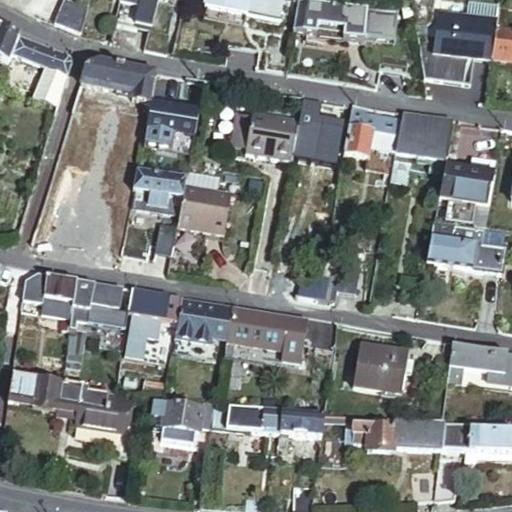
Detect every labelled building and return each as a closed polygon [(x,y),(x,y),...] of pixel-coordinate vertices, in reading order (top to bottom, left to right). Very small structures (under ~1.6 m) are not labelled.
[(283,1),(280,0),(205,0),(203,11),(230,16),(232,22),(239,24),(244,20),(278,27),(283,1)] [(88,29),(92,29),(97,4),(89,2),(86,11),(81,33),(86,35),(88,29)] [(80,39),(81,33),(86,11),(63,4),(54,30),(80,39)] [(120,18),(126,19),(129,6),(123,5),(120,18)] [(140,29),(155,32),(160,9),(145,6),(140,29)] [(371,18),(299,6),(294,37),(366,49),(371,18)] [(409,28),(414,27),(410,7),(399,8),(403,32),(409,31),(409,28)] [(489,66),(489,65),(493,33),(495,23),(439,15),(433,58),(489,66)] [(70,65),(68,58),(45,50),(16,41),(17,38),(3,33),(0,41),(0,63),(15,69),(17,63),(42,72),(65,80),(70,65)] [(511,35),(499,34),(493,33),(489,65),(511,68),(511,35)] [(264,76),(287,79),(291,52),(268,48),(264,76)] [(146,118),(149,104),(154,77),(96,66),(83,74),(78,89),(91,92),(131,100),(129,106),(142,109),(140,116),(146,118)] [(31,108),(55,115),(65,80),(42,72),(31,108)] [(70,118),(82,121),(91,92),(78,89),(70,118)] [(332,170),(334,171),(345,111),(301,103),(297,125),(290,162),(320,167),(319,173),(331,175),(332,170)] [(143,139),(190,148),(196,112),(149,104),(146,118),(143,139)] [(217,151),(237,155),(245,115),(225,111),(217,151)] [(393,162),(395,155),(402,119),(352,111),(342,161),(365,165),(369,147),(375,148),(371,164),(392,168),(393,162)] [(290,165),(290,162),(297,125),(245,115),(237,155),(290,165)] [(395,155),(445,165),(451,131),(418,125),(418,122),(402,119),(395,155)] [(388,190),(405,193),(409,170),(400,168),(401,164),(393,162),(392,168),(388,190)] [(487,177),(493,178),(495,166),(472,162),(469,174),(487,177)] [(438,206),(481,214),(487,177),(469,174),(444,170),(438,206)] [(182,201),(185,180),(136,175),(133,195),(182,201)] [(207,237),(225,240),(232,196),(216,194),(218,181),(186,176),(185,180),(182,201),(175,242),(175,246),(205,250),(207,237)] [(481,214),(486,215),(493,178),(487,177),(481,214)] [(473,231),(484,233),(485,223),(474,221),(473,231)] [(61,264),(96,271),(101,245),(66,239),(61,264)] [(158,262),(172,264),(175,246),(175,242),(158,239),(154,261),(158,262)] [(471,274),(495,278),(499,252),(475,248),(471,274)] [(155,280),(169,283),(172,264),(158,262),(155,280)] [(295,303),(313,306),(318,281),(300,277),(295,303)] [(21,306),(35,308),(39,281),(35,280),(24,288),(21,306)] [(313,306),(331,309),(335,284),(318,281),(313,306)] [(59,308),(73,310),(77,288),(46,283),(41,318),(56,321),(59,308)] [(90,312),(119,317),(122,296),(77,288),(73,310),(71,323),(65,365),(70,365),(71,361),(77,362),(82,330),(87,330),(90,312)] [(264,298),(276,300),(278,292),(266,289),(264,298)] [(176,326),(179,306),(131,297),(128,318),(132,319),(130,329),(163,334),(165,324),(176,326)] [(215,312),(179,306),(176,326),(173,348),(209,353),(215,312)] [(56,321),(71,323),(73,310),(59,308),(56,321)] [(223,357),(298,369),(305,326),(228,314),(223,357)] [(348,389),(395,398),(402,357),(354,349),(348,389)] [(462,374),(502,381),(506,360),(451,351),(447,378),(453,378),(454,373),(462,374)] [(501,387),(511,388),(511,360),(506,360),(502,381),(501,387)] [(144,430),(124,427),(127,405),(91,399),(86,391),(10,380),(6,410),(56,417),(55,420),(77,424),(76,432),(122,439),(118,464),(138,468),(144,430)] [(138,400),(165,403),(167,392),(162,391),(140,387),(138,400)] [(199,431),(211,432),(213,410),(190,407),(189,413),(155,409),(153,424),(155,424),(163,425),(160,446),(192,450),(194,437),(198,438),(199,431)] [(278,442),(281,418),(213,410),(211,432),(210,434),(278,442)] [(278,442),(321,447),(323,430),(323,423),(281,418),(278,442)] [(147,434),(153,435),(155,424),(153,424),(148,423),(147,434)] [(367,455),(409,456),(410,427),(384,426),(384,433),(354,431),(354,425),(323,423),(323,430),(346,432),(345,450),(367,451),(367,455)] [(409,456),(440,457),(443,429),(410,427),(409,456)] [(439,460),(466,461),(468,436),(503,437),(503,431),(443,429),(440,457),(439,460)] [(511,431),(503,431),(503,437),(468,436),(466,461),(510,462),(511,452),(511,451),(511,431)] [(433,507),(455,504),(460,470),(438,468),(437,477),(433,507)] [(293,511),(311,511),(312,499),(310,493),(295,492),(293,511)]
